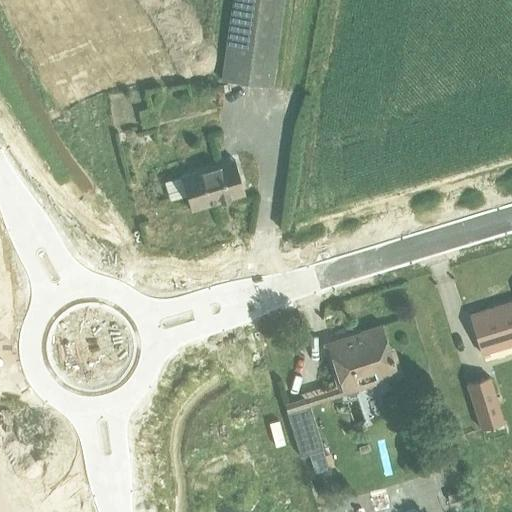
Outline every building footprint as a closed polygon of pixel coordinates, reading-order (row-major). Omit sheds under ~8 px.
[(232,0),(224,62),(222,79),(273,86),(285,0),(232,0)] [(153,107),(139,111),(144,127),(157,124),(153,107)] [(187,194),(192,210),(246,193),(235,158),(165,181),(171,200),(187,194)] [(482,348),(511,339),(511,301),(472,312),(482,348)] [(324,347),(337,388),(392,372),(379,330),(324,347)] [(200,384),(209,412),(257,397),(248,370),(200,384)] [(502,419),(490,380),(470,386),(482,425),(502,419)] [(304,398),(262,411),(273,450),(316,438),(304,398)]
